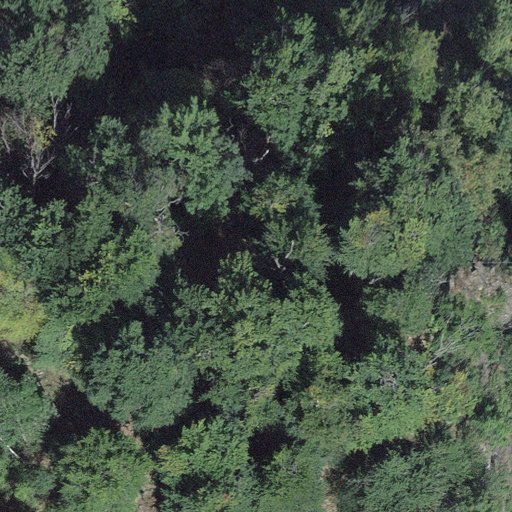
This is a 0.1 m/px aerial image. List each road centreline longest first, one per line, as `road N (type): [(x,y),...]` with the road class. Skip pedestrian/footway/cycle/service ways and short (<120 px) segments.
road 1 (motorway): [(511,179),(380,154),(0,114)]
road 2 (motorway): [(511,366),(317,348),(0,352)]
